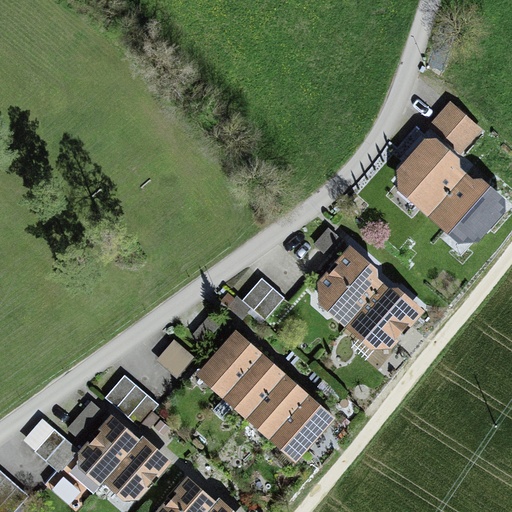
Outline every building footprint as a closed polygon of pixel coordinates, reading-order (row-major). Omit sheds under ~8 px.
[(450,104),(431,125),(461,152),(480,130),(450,104)] [(431,213),(463,177),(452,168),(456,163),(433,143),(402,179),(420,195),(415,199),(431,213)] [(463,177),(431,213),(448,228),(452,224),(469,238),(500,202),(480,184),(476,189),(463,177)] [(329,231),(316,246),(325,254),(338,239),(329,231)] [(348,322),(379,286),(369,277),(373,272),(350,252),(319,288),(337,304),(332,309),(348,322)] [(262,278),(243,300),(250,306),(255,310),(272,289),(274,288),(262,278)] [(379,286),(348,322),(365,338),(369,333),(386,347),(417,311),(397,293),(393,298),(379,286)] [(272,289),(255,310),(266,320),(283,299),(272,289)] [(238,296),(229,306),(241,317),(250,306),(243,300),(238,296)] [(208,320),(193,337),(202,345),(217,328),(208,320)] [(223,396),(260,355),(236,335),(200,376),(223,396)] [(174,344),(159,362),(175,376),(191,359),(174,344)] [(246,417),(283,376),(260,355),(223,396),(246,417)] [(141,390),(135,385),(130,380),(125,376),(105,398),(115,408),(127,417),(138,427),(158,405),(153,400),(146,395),(141,390)] [(269,437),(306,396),(283,376),(246,417),(269,437)] [(306,396),(269,437),(294,459),(330,419),(306,396)] [(106,476),(137,442),(112,419),(76,458),(102,481),(106,476)] [(30,447),(58,471),(77,449),(50,425),(30,447)] [(137,442),(106,476),(134,501),(168,463),(140,438),(137,442)] [(0,473),(0,511),(14,511),(27,498),(0,473)] [(204,511),(213,503),(188,480),(159,511),(204,511)] [(213,503),(204,511),(230,511),(216,499),(213,503)]
